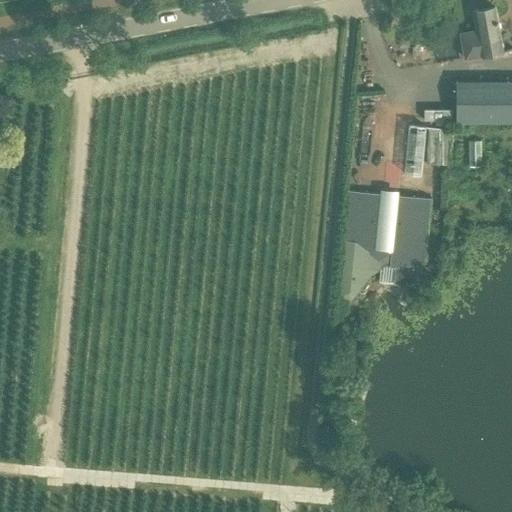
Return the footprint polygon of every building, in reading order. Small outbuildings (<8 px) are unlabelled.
[(482,53),(504,50),(496,4),(474,8),(478,29),(462,32),(466,56),(482,53)] [(457,119),(511,118),(511,78),(457,79),(457,119)] [(451,121),(451,109),(424,109),(424,120),(451,121)] [(448,161),(449,125),(408,123),(406,171),(423,172),(423,160),(448,161)] [(336,300),(350,302),(378,266),(395,268),(393,280),(426,283),(427,272),(420,271),(420,267),(424,267),(430,199),(346,191),(336,300)]
